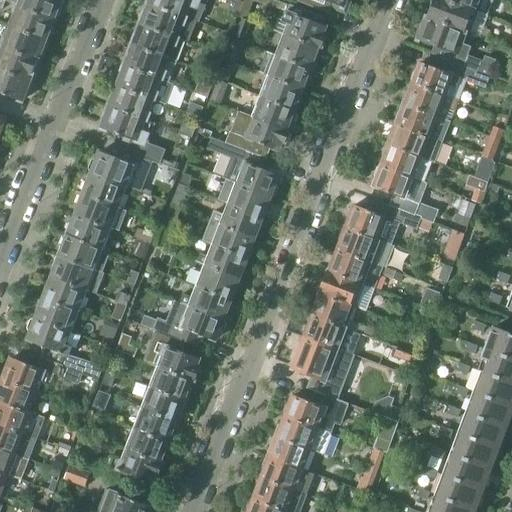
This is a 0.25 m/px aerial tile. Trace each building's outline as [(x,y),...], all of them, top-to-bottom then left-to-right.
[(15,4),(15,5),(53,19),(54,19),(58,18),(60,11),(59,8),(57,7),(59,0),(20,0),(19,6),(15,4)] [(149,4),(187,18),(198,23),(206,2),(200,0),(145,0),(146,0),(147,3),(149,3),(149,4)] [(220,0),(218,7),(238,14),(243,3),(234,0),(220,0)] [(243,0),(243,3),(238,14),(237,17),(242,19),(245,20),(253,0),(252,0),(243,0)] [(285,22),(281,34),(316,48),(316,47),(321,47),(324,38),(321,35),(325,27),(318,24),(321,17),(289,4),(289,5),(278,0),(252,0),(253,0),(269,7),(269,6),(283,12),(280,20),(285,22)] [(300,0),(300,2),(327,12),(329,7),(344,13),(348,0),(300,0)] [(440,0),(432,0),(425,19),(469,34),(477,13),(440,0)] [(440,0),(477,13),(485,17),(491,0),(440,0)] [(141,24),(141,25),(175,37),(179,26),(183,27),(187,18),(149,4),(145,13),(143,12),(141,13),(138,21),(139,23),(141,24)] [(15,14),(10,27),(45,40),(45,39),(47,40),(50,38),(53,31),(51,28),(49,27),(53,19),(15,5),(12,13),(15,14)] [(234,36),(242,39),(248,22),(240,19),(234,36)] [(436,48),(433,56),(467,69),(488,76),(494,61),(484,57),(482,62),(464,56),(472,35),(469,34),(425,19),(417,40),(436,48)] [(133,45),(132,46),(175,62),(183,41),(175,37),(141,25),(137,33),(135,32),(133,34),(130,41),(131,44),(133,45)] [(0,45),(3,47),(37,60),(40,52),(41,53),(45,52),(47,44),(46,41),(44,41),(45,40),(10,27),(6,39),(2,37),(0,42),(0,45)] [(214,40),(226,44),(230,34),(218,30),(214,40)] [(281,34),(273,55),(310,69),(309,67),(313,67),(316,58),(314,55),(316,48),(281,34)] [(232,40),(225,59),(233,62),(240,44),(232,40)] [(128,58),(124,67),(162,81),(163,80),(167,82),(175,62),(132,46),(132,47),(130,46),(127,47),(125,55),(126,58),(128,58)] [(0,69),(29,81),(32,73),(34,73),(37,72),(40,65),(38,62),(37,61),(37,60),(3,47),(0,54),(0,69)] [(206,60),(218,65),(222,55),(210,51),(206,60)] [(255,72),(265,76),(300,90),(303,82),(307,82),(311,73),(308,70),(310,69),(273,55),(268,67),(258,63),(255,72)] [(413,83),(412,85),(452,99),(460,78),(463,79),(463,80),(484,88),(488,76),(467,69),(433,56),(429,66),(420,63),(417,72),(413,73),(410,80),(413,83)] [(217,80),(218,80),(225,83),(233,63),(225,60),(217,80)] [(120,79),(117,86),(155,101),(158,93),(154,92),(159,80),(162,82),(162,81),(124,67),(122,67),(120,68),(117,76),(118,78),(120,79)] [(29,81),(0,69),(0,93),(21,102),(24,93),(26,94),(29,93),(32,85),(30,82),(29,82),(29,81)] [(265,76),(257,97),(294,110),(293,108),(297,108),(301,99),(298,96),(300,90),(265,76)] [(225,83),(218,80),(210,102),(219,105),(227,84),(225,83)] [(194,93),(206,98),(209,88),(197,84),(194,93)] [(404,104),(404,105),(438,117),(449,122),(457,101),(452,99),(412,85),(409,93),(405,93),(402,101),(405,104),(404,104)] [(111,101),(109,107),(147,121),(150,114),(146,113),(151,101),(154,102),(155,101),(117,86),(116,88),(114,87),(112,88),(109,96),(110,99),(112,99),(111,101)] [(257,97),(249,117),(285,131),(288,123),(292,123),(295,114),(292,111),(294,110),(257,97)] [(186,113),(198,118),(202,108),(190,104),(186,113)] [(400,117),(396,126),(430,138),(441,142),(449,122),(438,117),(404,105),(404,106),(400,107),(397,114),(400,117)] [(101,129),(111,133),(123,138),(122,141),(130,144),(131,140),(143,145),(151,123),(147,121),(109,107),(108,109),(106,108),(104,109),(101,117),(102,120),(104,120),(101,129)] [(285,131),(249,117),(245,129),(242,127),(238,137),(277,151),(280,143),(284,143),(288,134),(285,131)] [(179,133),(190,138),(194,128),(182,124),(179,133)] [(388,146),(422,159),(433,163),(441,142),(430,138),(396,126),(393,134),(389,134),(387,142),(389,145),(387,146),(388,146)] [(494,128),(483,157),(491,160),(497,147),(503,131),(494,128)] [(384,158),(380,167),(414,179),(422,159),(388,146),(388,147),(384,148),(381,155),(384,158)] [(132,165),(99,152),(97,159),(94,158),(91,159),(88,167),(89,170),(92,171),(91,174),(125,187),(129,175),(138,178),(147,175),(148,173),(154,175),(158,164),(157,164),(136,156),(132,165)] [(487,183),(488,182),(494,164),(491,160),(483,157),(474,178),(487,183)] [(239,172),(235,183),(269,197),(269,196),(272,197),(274,196),(277,188),(276,186),(274,184),(277,176),(239,161),(235,170),(239,172)] [(414,179),(380,167),(380,168),(376,169),(374,176),(376,179),(373,188),(412,203),(416,192),(410,190),(414,179)] [(82,194),(82,195),(111,205),(117,208),(125,187),(91,174),(88,182),(85,183),(81,191),(83,193),(82,194)] [(182,175),(179,184),(187,187),(190,178),(182,175)] [(487,183),(474,178),(468,176),(465,186),(483,193),(485,188),(487,183)] [(495,185),(488,182),(487,183),(485,188),(483,193),(495,197),(499,187),(495,185)] [(235,183),(227,204),(262,218),(262,217),(261,216),(265,215),(267,208),(266,205),(269,197),(235,183)] [(78,207),(75,215),(109,228),(117,208),(111,205),(82,195),(82,196),(79,196),(76,204),(78,207)] [(455,222),(467,226),(474,206),(463,201),(455,222)] [(227,204),(219,225),(253,238),(256,229),(259,228),(262,221),(260,218),(262,218),(227,204)] [(416,204),(412,215),(419,218),(432,222),(436,211),(416,204)] [(169,215),(164,228),(172,232),(176,225),(174,224),(180,209),(171,205),(167,214),(169,215)] [(349,219),(345,229),(379,241),(392,246),(396,236),(383,231),(388,219),(354,205),(353,207),(350,209),(348,216),(349,219)] [(419,218),(412,215),(397,210),(393,221),(415,229),(419,218)] [(68,235),(66,235),(101,249),(109,228),(75,215),(72,224),(69,224),(65,232),(68,235)] [(219,225),(211,245),(246,258),(246,257),(249,256),(251,249),(250,246),(253,238),(219,225)] [(172,232),(164,228),(160,235),(172,240),(175,233),(172,232)] [(134,238),(138,240),(151,245),(155,235),(138,229),(134,238)] [(340,241),(337,251),(370,263),(379,241),(345,229),(345,230),(343,229),(338,240),(340,241)] [(62,248),(59,256),(93,269),(102,273),(110,252),(101,249),(66,235),(66,236),(67,237),(63,238),(60,246),(62,248)] [(132,255),(146,260),(151,245),(138,240),(132,255)] [(195,262),(203,266),(238,279),(241,271),(244,269),(246,263),(245,260),(246,259),(246,258),(211,245),(206,257),(198,254),(195,262)] [(442,258),(454,262),(458,250),(447,246),(442,258)] [(156,247),(152,257),(160,261),(164,250),(156,247)] [(326,271),(362,285),(373,289),(379,275),(382,268),(370,263),(337,251),(333,259),(331,258),(326,271)] [(54,269),(51,278),(85,291),(93,269),(59,256),(59,258),(55,259),(52,267),(54,269)] [(203,266),(196,286),(230,299),(230,298),(233,297),(235,290),(234,287),(238,279),(203,266)] [(443,266),(438,280),(446,283),(448,276),(451,269),(443,266)] [(394,273),(382,268),(379,275),(391,280),(394,273)] [(139,273),(130,270),(126,282),(134,285),(139,273)] [(318,293),(354,307),(362,285),(326,271),(318,293)] [(495,280),(507,284),(510,277),(498,272),(495,280)] [(394,273),(391,280),(400,283),(403,276),(394,273)] [(44,297),(43,297),(78,310),(85,291),(51,278),(48,286),(45,286),(42,294),(44,297)] [(184,305),(183,306),(222,320),(225,311),(228,310),(231,303),(229,301),(230,300),(230,299),(196,286),(191,298),(182,295),(179,303),(184,305)] [(441,295),(426,289),(419,307),(435,313),(441,295)] [(111,301),(117,303),(126,307),(130,297),(119,293),(117,297),(113,296),(111,301)] [(315,307),(312,316),(345,329),(354,307),(318,293),(313,306),(315,307)] [(487,302),(499,305),(502,298),(490,294),(487,302)] [(38,311),(35,319),(69,333),(78,310),(43,297),(42,297),(43,300),(40,300),(36,308),(38,311)] [(126,307),(117,303),(111,319),(120,322),(126,307)] [(222,320),(183,306),(175,327),(214,341),(217,333),(220,334),(222,332),(225,324),(224,322),(221,321),(222,320)] [(422,311),(416,327),(427,331),(433,315),(422,311)] [(143,326),(149,328),(162,333),(162,334),(166,322),(148,315),(143,326)] [(357,333),(345,329),(312,316),(296,356),(293,357),(291,364),(292,367),(291,370),(324,383),(341,339),(361,346),(353,370),(375,378),(375,379),(376,380),(389,345),(369,338),(357,333)] [(69,333),(35,319),(35,320),(32,319),(29,320),(26,328),(28,331),(30,332),(27,341),(44,348),(67,356),(71,347),(75,349),(80,337),(69,333)] [(470,329),(482,333),(485,326),(473,322),(470,329)] [(102,334),(111,338),(114,338),(118,327),(107,323),(102,334)] [(357,333),(369,338),(372,330),(359,325),(357,333)] [(511,335),(493,329),(485,350),(511,359),(511,335)] [(157,367),(190,380),(194,379),(198,370),(195,367),(198,359),(157,343),(154,352),(161,355),(157,367)] [(463,351),(474,355),(477,347),(465,343),(463,351)] [(389,345),(376,380),(385,383),(386,381),(388,382),(389,377),(387,377),(388,373),(390,374),(392,371),(390,370),(393,362),(395,363),(396,360),(398,362),(399,360),(407,363),(406,365),(410,366),(411,364),(415,366),(418,356),(389,345)] [(58,364),(62,366),(82,374),(98,379),(101,369),(67,356),(44,348),(40,357),(58,364)] [(511,359),(485,350),(477,370),(511,382),(511,359)] [(50,384),(58,364),(40,357),(38,363),(36,368),(48,373),(44,382),(50,384)] [(3,378),(2,379),(36,393),(41,381),(44,382),(48,373),(36,368),(11,358),(7,367),(5,367),(1,376),(3,378)] [(455,371),(466,375),(469,367),(458,363),(455,371)] [(82,374),(62,366),(58,377),(78,385),(82,374)] [(157,367),(149,388),(183,402),(184,401),(183,400),(187,399),(190,390),(187,387),(190,380),(157,367)] [(101,385),(111,388),(116,374),(106,370),(101,385)] [(484,374),(477,393),(511,405),(511,382),(477,370),(477,371),(484,374)] [(0,402),(32,414),(28,413),(36,393),(2,379),(2,381),(0,380),(0,402)] [(454,393),(465,398),(467,390),(456,386),(454,393)] [(149,388),(141,409),(174,422),(177,415),(181,413),(185,405),(182,402),(183,402),(149,388)] [(98,392),(92,407),(104,412),(110,397),(98,392)] [(327,396),(326,397),(315,393),(311,403),(293,396),(289,405),(286,405),(283,412),(285,416),(284,417),(330,434),(334,424),(340,426),(348,405),(327,396)] [(511,405),(477,393),(469,414),(504,427),(505,426),(507,425),(511,416),(509,414),(511,406),(511,405)] [(0,426),(24,435),(32,414),(0,402),(0,426)] [(388,417),(396,420),(400,409),(393,406),(388,417)] [(446,414),(457,418),(460,411),(449,406),(446,414)] [(141,409),(132,430),(167,443),(168,442),(167,441),(171,440),(174,431),(172,428),(174,422),(141,409)] [(469,414),(461,435),(497,448),(497,446),(500,446),(503,437),(502,435),(504,427),(469,414)] [(276,437),(276,438),(310,450),(322,455),(330,434),(284,417),(281,425),(278,426),(275,433),(277,436),(276,437)] [(385,419),(376,443),(387,447),(396,422),(385,419)] [(0,450),(16,456),(24,435),(0,426),(0,450)] [(97,441),(100,433),(84,427),(81,434),(97,441)] [(438,435),(449,439),(452,431),(441,427),(438,435)] [(132,430),(125,449),(159,463),(159,462),(161,456),(165,455),(169,446),(166,443),(167,443),(132,430)] [(461,435),(453,455),(489,468),(490,467),(492,466),(495,457),(494,455),(497,448),(461,435)] [(272,449),(269,459),(302,471),(310,450),(276,438),(273,439),(270,446),(272,449)] [(58,448),(68,452),(72,443),(61,439),(58,448)] [(431,455),(442,459),(445,452),(433,448),(431,455)] [(159,463),(125,449),(121,460),(118,459),(114,470),(151,483),(154,475),(158,474),(161,466),(159,463)] [(373,449),(365,470),(375,473),(383,453),(373,449)] [(0,473),(8,477),(16,456),(0,450),(0,473)] [(63,466),(67,455),(59,452),(54,463),(63,466)] [(453,455),(446,476),(481,489),(482,488),(484,487),(487,478),(486,476),(489,468),(453,455)] [(72,459),(69,466),(79,470),(82,463),(72,459)] [(295,491),(306,496),(313,475),(302,471),(269,459),(266,466),(262,467),(259,474),(261,477),(260,478),(260,479),(295,491)] [(90,474),(79,470),(69,466),(64,480),(84,488),(90,474)] [(423,476),(434,480),(437,472),(426,468),(423,476)] [(375,473),(365,470),(362,478),(360,478),(356,489),(368,493),(375,473)] [(0,496),(1,497),(8,477),(0,473),(0,496)] [(49,474),(43,490),(52,493),(58,478),(49,474)] [(446,476),(438,496),(474,509),(474,508),(476,507),(480,499),(479,497),(481,489),(446,476)] [(256,491),(253,500),(285,511),(299,511),(306,496),(295,491),(260,479),(261,480),(257,480),(254,488),(256,491)] [(415,496),(426,501),(429,493),(418,489),(415,496)] [(97,511),(98,511),(146,511),(148,506),(105,490),(97,511)] [(438,496),(432,511),(472,511),(474,509),(438,496)] [(248,511),(285,511),(253,500),(249,501),(246,508),(248,511)] [(54,502),(50,511),(64,511),(67,507),(54,502)] [(350,503),(348,511),(351,511),(360,511),(362,507),(350,503)]
